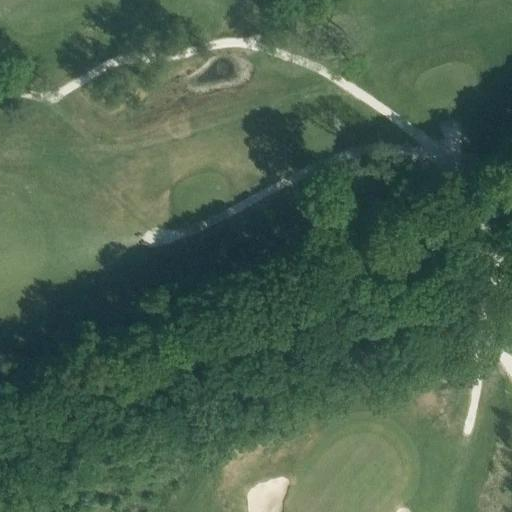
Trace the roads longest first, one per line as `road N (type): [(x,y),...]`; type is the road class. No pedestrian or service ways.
road 1 (track): [(0,92),(54,95),(105,65),(223,42),(317,68),(454,158),(495,255),(497,272),(479,317),(511,371)]
road 2 (unknown): [(0,431),(511,199)]
